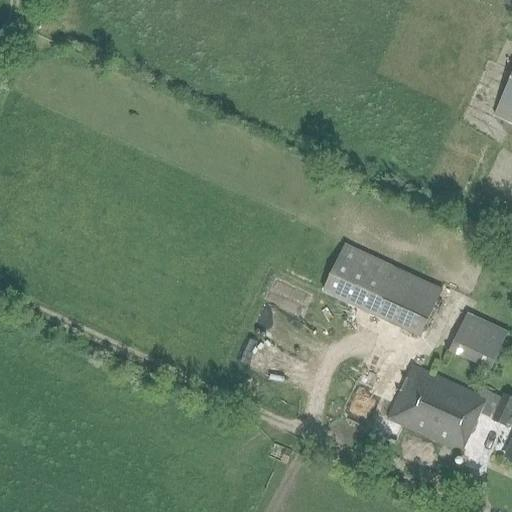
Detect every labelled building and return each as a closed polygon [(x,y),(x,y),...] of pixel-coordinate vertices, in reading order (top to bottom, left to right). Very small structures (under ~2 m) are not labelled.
[(511,124),(511,76),(494,116),(511,124)] [(442,290),(344,244),(322,293),(420,338),(442,290)] [(492,370),(508,333),(466,315),(450,351),(492,370)] [(356,378),(371,385),(385,355),(370,349),(356,378)] [(462,452),(485,400),(413,367),(389,419),(462,452)] [(511,426),(511,442),(505,458),(511,461),(511,398),(504,395),(493,420),(506,426),(507,424),(511,426)] [(269,457),(286,464),(291,451),(275,444),(269,457)]
